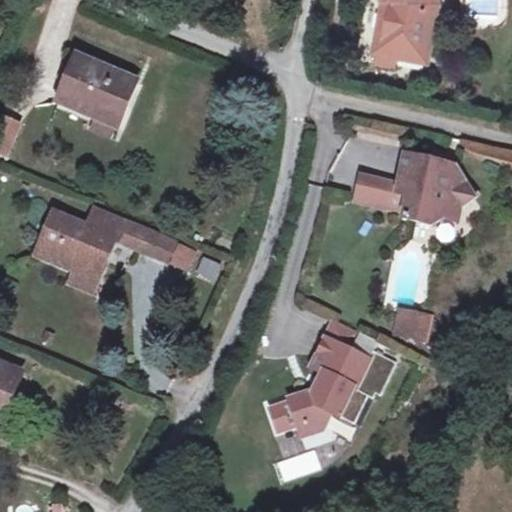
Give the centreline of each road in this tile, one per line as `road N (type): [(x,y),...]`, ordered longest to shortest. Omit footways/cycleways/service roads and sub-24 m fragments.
road 1 (residential): [(294,76),(297,116),(268,245),(137,511)]
road 2 (residential): [(294,76),(329,98),(511,135)]
road 3 (unclassified): [(294,76),(118,0)]
